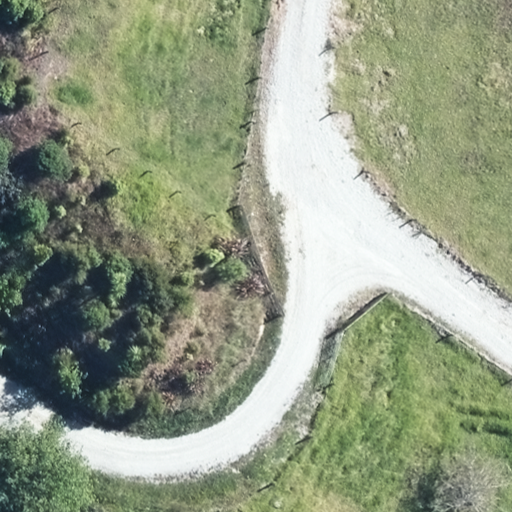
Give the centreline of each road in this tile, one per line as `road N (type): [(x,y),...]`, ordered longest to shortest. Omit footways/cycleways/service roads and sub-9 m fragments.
road 1 (unclassified): [(312,0),(271,351),(229,419),(141,458),(74,442),(0,386)]
road 2 (unknown): [(293,145),(413,188),(511,248)]
